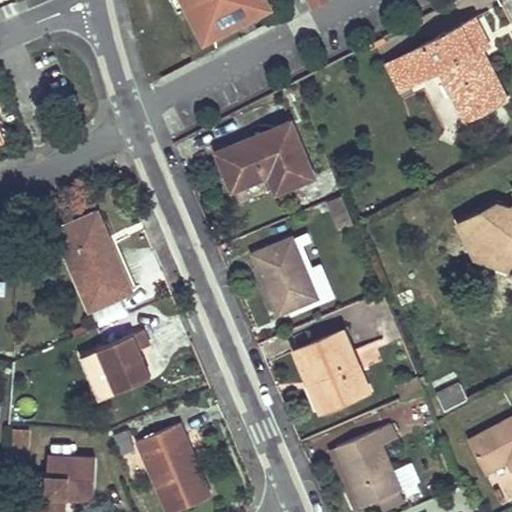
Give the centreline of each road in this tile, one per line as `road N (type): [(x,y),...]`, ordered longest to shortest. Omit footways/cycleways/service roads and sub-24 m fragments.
road 1 (residential): [(298,511),(135,120)]
road 2 (residential): [(361,0),(135,120)]
road 3 (residential): [(135,120),(0,184)]
road 4 (residential): [(135,120),(94,3)]
